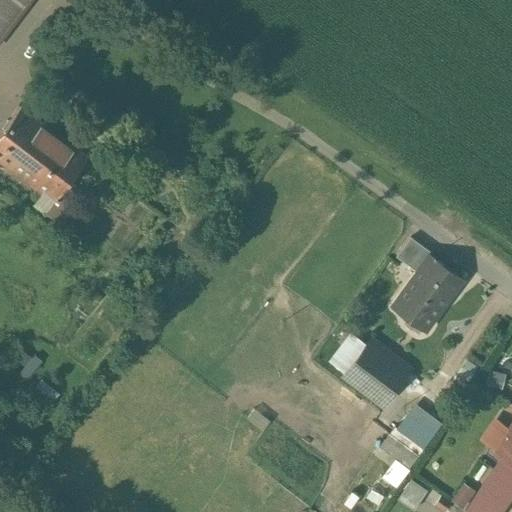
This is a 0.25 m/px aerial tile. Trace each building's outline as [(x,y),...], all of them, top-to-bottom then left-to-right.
[(0,0),(0,28),(21,0),(0,0)] [(101,172),(33,119),(1,161),(69,213),(101,172)] [(400,257),(418,270),(429,254),(412,241),(400,257)] [(462,277),(430,254),(429,254),(418,270),(393,305),(425,328),(462,277)] [(412,362),(371,332),(345,368),(386,397),(412,362)] [(46,367),(33,383),(53,398),(65,382),(46,367)] [(412,399),(378,445),(406,465),(440,420),(412,399)] [(511,425),(499,446),(508,452),(511,454),(511,425)] [(511,503),(511,454),(508,452),(481,495),(507,511),(511,503)] [(416,506),(424,483),(405,476),(397,498),(416,506)]
